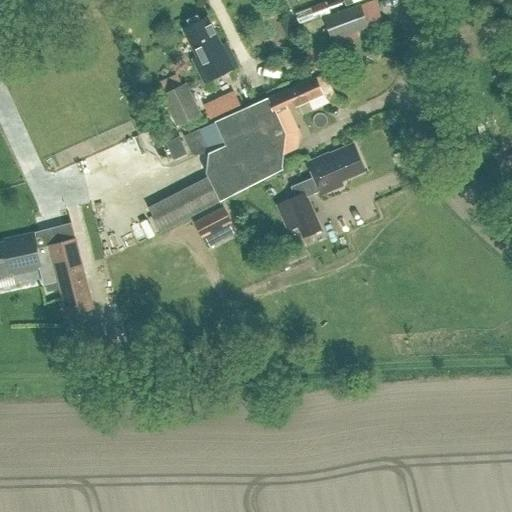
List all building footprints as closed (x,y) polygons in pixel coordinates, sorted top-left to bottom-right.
[(299,23),(330,12),(329,9),(343,5),(341,0),(338,0),(328,4),(327,2),(295,12),(299,23)] [(325,19),(326,23),(321,24),(327,40),(332,38),(332,40),(368,26),(360,6),(325,19)] [(238,67),(226,43),(221,46),(206,18),(183,29),(197,58),(192,60),(204,84),(238,67)] [(316,77),(269,100),(268,97),(215,121),(226,145),(209,153),(207,173),(209,178),(149,207),(161,232),(283,169),(287,133),(275,110),(286,105),(289,110),(324,93),(316,77)] [(161,95),(176,124),(177,126),(202,114),(187,83),(161,95)] [(236,94),(206,108),(211,118),(241,104),(236,94)] [(185,153),(178,138),(166,143),(173,159),(185,153)] [(354,143),(330,154),(330,152),(307,162),(314,178),(292,187),(296,196),(287,200),(303,238),(321,230),(307,196),(320,191),(321,195),(343,186),(341,181),(366,171),(354,143)] [(224,206),(202,217),(210,233),(232,222),(224,206)] [(82,263),(76,238),(68,240),(48,245),(48,246),(37,249),(34,234),(19,238),(19,240),(0,244),(0,274),(15,270),(16,275),(40,270),(44,285),(59,282),(67,315),(93,309),(82,263)] [(88,335),(57,336),(58,352),(89,351),(88,335)]
